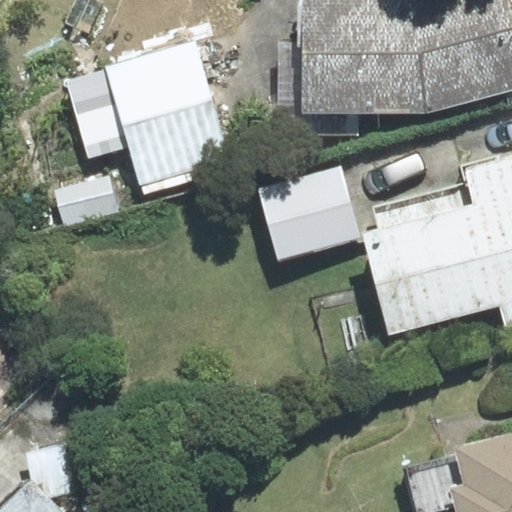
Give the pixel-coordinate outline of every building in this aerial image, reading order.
[(511,0),(319,0),(313,111),(511,121),(511,0)] [(210,40),(116,66),(149,182),(243,156),(210,40)] [(479,199),(380,228),(413,337),(508,309),(511,323),(511,150),(469,164),(479,199)] [(353,156),(268,176),(289,264),(373,244),(353,156)] [(511,511),(511,440),(481,448),(488,477),(458,484),(464,509),(464,511),(511,511)] [(64,511),(35,482),(3,511),(64,511)]
